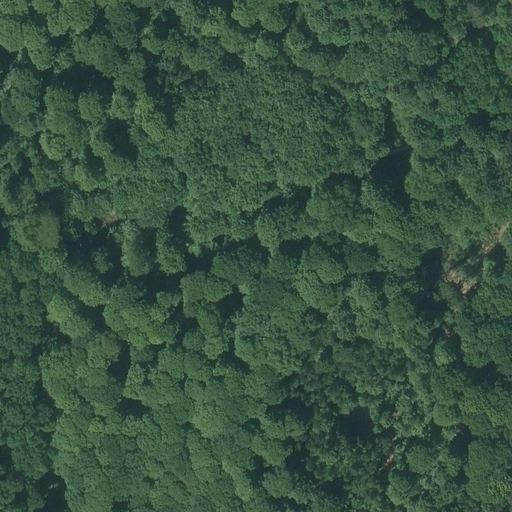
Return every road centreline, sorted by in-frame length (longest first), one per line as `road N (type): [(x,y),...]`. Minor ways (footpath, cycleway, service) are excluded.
road 1 (track): [(70,205),(511,178)]
road 2 (track): [(511,373),(158,236),(150,224)]
road 3 (track): [(98,511),(93,446),(105,395),(103,318),(92,256),(70,205)]
road 4 (track): [(229,0),(43,202)]
